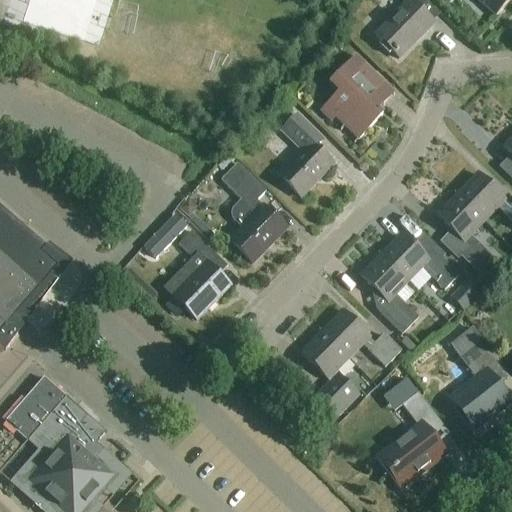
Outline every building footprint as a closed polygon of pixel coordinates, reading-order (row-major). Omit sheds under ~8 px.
[(398,62),(432,26),(415,10),(424,1),(422,0),(397,0),(404,7),(374,38),(398,62)] [(511,0),(474,0),(494,19),(511,0)] [(377,114),(393,97),(354,60),(327,89),(337,98),(320,116),(331,125),(335,121),(358,143),(381,117),(377,114)] [(280,134),(290,143),(301,154),(277,178),(300,201),(331,169),(314,151),(322,143),(296,118),(280,134)] [(263,130),(254,140),(261,146),(270,137),(263,130)] [(511,140),(503,150),(511,159),(511,140)] [(251,267),(285,232),(256,204),(265,195),(237,167),(221,184),(240,202),(231,211),(230,217),(231,223),(240,231),(228,244),(251,267)] [(511,205),(509,209),(476,177),(456,198),(483,225),(496,211),(511,226),(511,205)] [(456,198),(435,219),(450,234),(439,245),(457,262),(460,260),(477,276),(493,260),(470,238),(483,225),(456,198)] [(185,200),(177,210),(186,218),(195,209),(185,200)] [(0,343),(66,268),(0,210),(0,343)] [(155,236),(143,249),(153,259),(166,245),(184,225),(173,215),(155,236)] [(196,323),(229,289),(218,278),(227,269),(191,234),(177,247),(192,262),(195,259),(203,267),(171,300),(196,323)] [(458,278),(441,261),(445,258),(423,237),(412,249),(400,238),(380,259),(407,285),(418,296),(431,282),(443,294),(458,278)] [(380,259),(359,280),(376,313),(401,337),(416,321),(394,299),(407,285),(380,259)] [(136,287),(141,282),(130,271),(125,276),(136,287)] [(466,282),(449,300),(463,314),(480,296),(466,282)] [(368,341),(341,315),(321,336),(347,362),(361,349),(383,371),(399,355),(382,338),(373,347),(368,342),(368,341)] [(450,349),(466,369),(466,370),(474,382),(449,401),(474,434),(510,407),(497,389),(507,381),(479,345),(482,342),(472,331),(450,349)] [(332,423),(357,398),(334,376),(347,362),(321,336),(300,357),(327,383),(328,384),(310,403),(332,423)] [(153,385),(160,378),(117,338),(110,345),(153,385)] [(442,385),(463,369),(440,339),(419,355),(442,385)] [(391,390),(400,401),(413,391),(404,380),(391,390)] [(103,453),(96,446),(106,436),(42,381),(3,425),(47,463),(28,485),(59,511),(82,511),(112,479),(108,476),(127,454),(113,442),(103,453)] [(400,492),(443,458),(429,439),(442,430),(417,397),(400,410),(417,431),(377,462),(400,492)]
